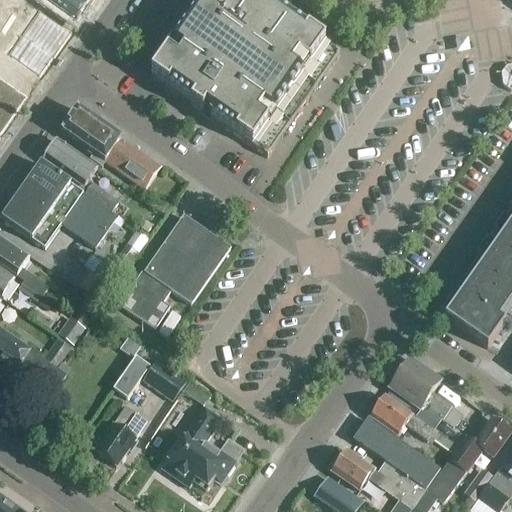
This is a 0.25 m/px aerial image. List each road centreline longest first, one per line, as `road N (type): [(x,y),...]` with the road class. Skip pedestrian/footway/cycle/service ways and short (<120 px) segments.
road 1 (residential): [(397,325),(61,76)]
road 2 (residential): [(262,511),(397,325)]
road 3 (residential): [(397,325),(511,162)]
road 4 (residential): [(511,409),(397,325)]
